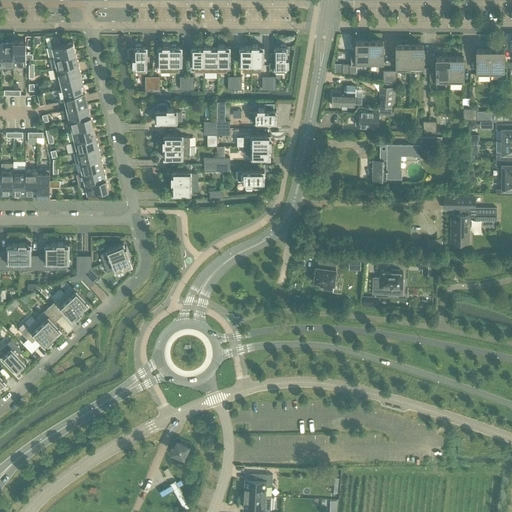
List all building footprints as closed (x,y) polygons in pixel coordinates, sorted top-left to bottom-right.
[(49,35),(54,57),(75,52),(73,41),(61,44),(59,35),(49,35)] [(369,62),(369,40),(356,40),(356,54),(351,54),(351,65),(356,65),(356,62),(369,62)] [(383,40),(369,40),(369,62),(383,62),(383,40)] [(1,68),(13,69),(13,41),(13,43),(1,43),(1,68)] [(13,41),(13,69),(14,69),(14,66),(26,66),(26,59),(26,54),(26,41),(13,41)] [(161,71),(170,71),(169,44),(169,43),(163,43),(163,44),(162,44),(162,45),(158,45),(158,49),(158,64),(161,64),(161,71)] [(169,44),(170,71),(178,71),(178,64),(181,64),(181,49),(182,49),(182,45),(177,45),(177,46),(176,46),(176,45),(171,45),(171,46),(170,46),(170,44),(169,44)] [(203,71),(217,71),(217,46),(211,46),(211,44),(203,44),(203,46),(203,71)] [(217,46),(217,71),(227,71),(227,64),(230,64),(230,49),(230,45),(225,45),(225,44),(217,44),(217,46)] [(251,44),(251,46),(251,71),(260,71),(260,64),(263,64),(263,49),(264,49),(264,45),(259,45),(259,44),(251,44)] [(410,66),(409,44),(396,44),(396,69),(396,71),(410,71),(410,66)] [(423,44),(409,44),(410,66),(423,66),(423,44)] [(133,64),(134,64),(134,67),(137,67),(137,72),(146,72),(146,67),(147,67),(147,49),(147,45),(141,45),(141,46),(141,45),(135,45),(135,46),(134,46),(134,48),(128,48),(128,57),(133,57),(133,64)] [(194,71),(203,71),(203,46),(202,46),(202,45),(197,45),(197,46),(196,46),(196,45),(191,45),(191,49),(191,64),(194,64),(194,71)] [(243,71),(251,71),(251,46),(245,46),(245,45),(239,45),(239,49),(240,49),(240,64),(243,64),(243,71)] [(288,64),(288,57),(287,57),(287,46),(286,46),(286,45),(280,45),(280,46),(280,45),(274,45),(274,49),(274,67),(275,67),(275,72),(284,72),(284,67),(287,67),(287,64),(288,64)] [(490,75),(490,48),(476,48),(476,75),(490,75)] [(503,48),(490,48),(490,75),(504,75),(503,48)] [(54,57),(49,58),(52,69),(53,68),(78,62),(75,52),(54,57)] [(436,83),(450,83),(450,56),(436,56),(436,83)] [(450,56),(450,83),(463,83),(463,56),(450,56)] [(53,68),(56,79),(80,73),(78,62),(53,68)] [(58,89),(83,83),(80,73),(56,79),(59,78),(62,88),(58,89)] [(66,104),(67,108),(88,103),(87,99),(83,83),(58,89),(61,100),(64,99),(66,104)] [(346,92),(332,91),(331,105),(344,106),(353,106),(353,102),(360,103),(361,95),(354,94),(354,84),(346,84),(346,85),(344,86),(344,90),(346,92)] [(379,106),(395,107),(397,87),(380,86),(379,106)] [(88,103),(67,108),(63,109),(66,121),(91,115),(88,103)] [(155,121),(159,121),(177,121),(177,120),(181,120),(181,111),(177,111),(177,109),(175,109),(175,107),(167,107),(167,103),(157,103),(157,109),(155,109),(155,116),(155,121)] [(249,120),(254,120),(254,121),(272,121),(276,121),(276,116),(276,115),(277,115),(277,110),(276,110),(276,109),(274,109),(274,103),(264,103),(264,107),(257,107),(257,109),(254,109),(254,111),(249,111),(249,120)] [(359,110),(358,126),(378,127),(379,106),(367,106),(367,110),(359,110)] [(496,120),(510,120),(510,108),(496,108),(496,120)] [(66,121),(68,131),(93,125),(91,115),(66,121)] [(502,129),(502,141),(511,140),(511,122),(495,123),(496,129),(502,129)] [(71,141),(71,142),(96,136),(93,125),(68,131),(69,131),(72,131),(74,140),(71,141)] [(37,143),(37,137),(37,132),(28,132),(28,143),(37,143)] [(163,138),(163,145),(189,145),(189,137),(183,137),(183,134),(167,134),(167,133),(164,133),(164,138),(163,138)] [(244,137),(244,145),(271,145),(271,138),(270,138),(270,133),(266,133),(266,134),(251,134),(251,137),(244,137)] [(55,134),(52,135),(47,136),(49,143),(57,141),(55,134)] [(440,145),(440,136),(415,135),(415,136),(415,144),(387,143),(386,159),(374,159),(374,180),(384,180),(384,178),(401,178),(401,168),(397,168),(398,154),(412,154),(412,156),(420,156),(420,144),(440,145)] [(71,142),(73,152),(98,146),(96,136),(71,142)] [(496,153),(496,159),(511,158),(511,140),(502,141),(502,153),(496,153)] [(467,141),(467,159),(476,159),(476,141),(467,141)] [(217,144),(217,155),(225,155),(225,144),(217,144)] [(189,145),(163,145),(163,146),(164,146),(164,152),(164,158),(167,158),(167,157),(182,157),(182,154),(189,154),(189,145)] [(271,145),(244,145),(244,154),(251,154),(251,157),(266,157),(266,158),(270,158),(270,152),(271,152),(271,146),(270,146),(271,146),(271,145)] [(77,152),(79,162),(101,157),(98,146),(73,152),(74,153),(77,152)] [(79,162),(82,172),(103,167),(101,157),(79,162)] [(502,164),(502,176),(511,176),(511,158),(496,159),(496,165),(502,164)] [(82,172),(85,183),(106,178),(103,167),(82,172)] [(1,168),(1,194),(2,194),(2,191),(13,191),(13,194),(13,169),(1,169),(1,168)] [(14,169),(13,169),(13,194),(25,194),(25,168),(14,168),(14,169)] [(26,168),(25,168),(25,194),(26,194),(26,191),(37,191),(37,194),(37,168),(37,169),(25,169),(26,168)] [(50,168),(37,168),(37,194),(50,194),(50,187),(50,180),(50,168)] [(171,174),(171,182),(198,182),(198,173),(191,173),(191,170),(176,170),(172,170),(172,174),(171,174)] [(260,170),(242,170),(242,171),(238,171),(238,180),(242,180),(242,182),(245,182),(245,184),(252,184),(252,188),(262,188),(262,182),(264,182),(264,181),(265,181),(265,176),(264,176),(264,175),(264,170),(260,170)] [(511,176),(502,176),(502,188),(496,188),(496,194),(511,193),(511,176)] [(106,178),(85,183),(88,199),(98,199),(96,191),(108,189),(106,178)] [(198,182),(171,182),(172,182),(172,188),(172,194),(176,194),(176,193),(191,193),(191,190),(198,190),(198,182)] [(453,208),(453,214),(452,214),(451,224),(452,224),(452,229),(451,229),(451,242),(468,243),(469,216),(476,216),(476,220),(496,220),(497,207),(474,207),(474,196),(444,196),(444,208),(453,208)] [(10,269),(19,269),(19,242),(18,242),(18,243),(12,243),(7,243),(7,246),(7,250),(0,250),(0,267),(10,267),(10,269)] [(19,242),(19,269),(28,269),(28,267),(38,267),(38,254),(31,254),(31,246),(31,243),(26,243),(26,242),(19,242)] [(45,254),(38,254),(38,267),(48,267),(48,269),(57,269),(57,242),(56,242),(56,243),(50,243),(45,243),(45,246),(45,254)] [(64,242),(57,242),(57,269),(66,269),(66,262),(69,262),(69,246),(69,243),(64,243),(64,242)] [(101,254),(104,262),(129,253),(126,245),(125,246),(123,242),(120,243),(106,249),(107,252),(101,254)] [(129,253),(104,262),(107,271),(114,268),(115,271),(129,265),(132,264),(130,259),(128,253),(129,253)] [(321,259),(320,266),(318,266),(317,273),(315,273),(315,279),(317,280),(316,281),(324,282),(323,283),(325,283),(325,287),(334,288),(334,283),(336,283),(338,268),(334,268),(335,261),(321,259)] [(360,269),(360,259),(354,259),(349,259),(349,264),(349,269),(360,269)] [(91,268),(84,270),(94,282),(100,277),(91,268)] [(374,276),(374,292),(381,293),(382,286),(403,287),(404,271),(400,271),(400,269),(392,268),(392,271),(381,270),(381,277),(374,276)] [(84,270),(76,273),(89,287),(94,282),(84,270)] [(70,287),(63,293),(81,311),(80,310),(85,306),(89,302),(87,299),(86,300),(74,286),(71,288),(70,287)] [(81,311),(63,293),(55,300),(55,301),(65,312),(69,316),(72,319),(75,316),(81,311)] [(14,309),(21,302),(16,297),(8,305),(14,309)] [(55,301),(49,306),(60,317),(65,312),(55,301)] [(32,312),(36,317),(47,308),(43,303),(32,312)] [(60,317),(49,306),(46,309),(44,311),(55,322),(60,317)] [(44,311),(36,319),(53,337),(53,336),(57,332),(58,332),(61,328),(59,326),(55,322),(44,311)] [(53,337),(36,319),(27,327),(37,338),(41,342),(44,345),(47,342),(48,343),(53,337)] [(22,332),(23,334),(32,343),(37,338),(27,327),(22,332)] [(7,343),(1,349),(4,353),(2,355),(14,368),(17,371),(21,367),(20,367),(26,362),(18,354),(22,350),(16,344),(12,347),(11,346),(10,347),(7,343)] [(175,450),(182,453),(185,445),(178,442),(175,450)] [(245,479),(244,493),(265,494),(266,485),(272,485),(272,474),(252,473),(251,479),(245,479)] [(190,505),(185,497),(179,485),(183,483),(181,479),(173,483),(159,491),(162,495),(173,489),(184,509),(188,509),(190,505)] [(330,479),(330,492),(338,492),(339,479),(330,479)] [(265,494),(244,493),(244,508),(256,509),(255,511),(267,511),(268,509),(265,509),(265,494)] [(329,509),(336,511),(338,500),(331,498),(329,509)]
